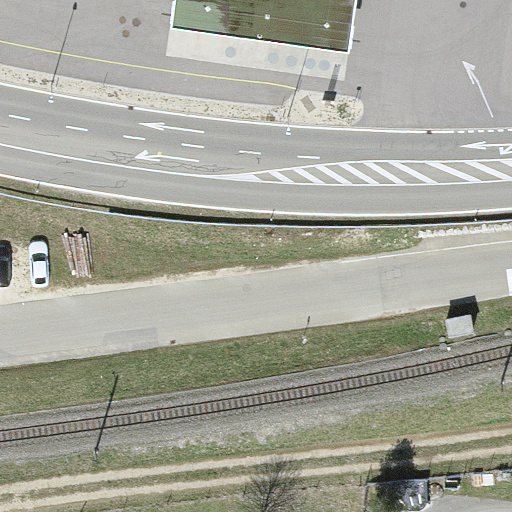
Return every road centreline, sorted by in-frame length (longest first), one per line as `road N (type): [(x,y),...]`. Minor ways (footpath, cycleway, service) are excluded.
road 1 (residential): [(0,336),(511,267)]
road 2 (primary): [(511,169),(354,173),(209,164),(0,128)]
road 3 (track): [(20,511),(511,450)]
